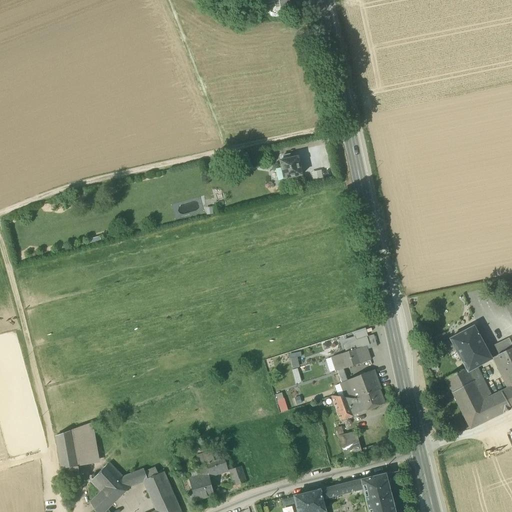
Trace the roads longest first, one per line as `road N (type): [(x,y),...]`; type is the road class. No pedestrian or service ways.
road 1 (secondary): [(320,0),(418,448)]
road 2 (track): [(347,124),(69,187),(0,213)]
road 3 (track): [(0,230),(64,511)]
road 4 (residential): [(222,511),(418,448)]
